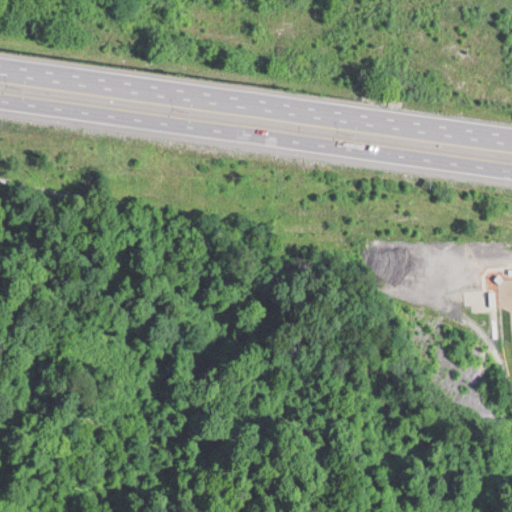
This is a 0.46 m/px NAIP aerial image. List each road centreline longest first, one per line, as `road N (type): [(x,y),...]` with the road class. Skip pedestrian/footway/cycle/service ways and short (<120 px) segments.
road 1 (motorway): [(0,85),(511,161)]
road 2 (motorway): [(511,122),(0,50)]
